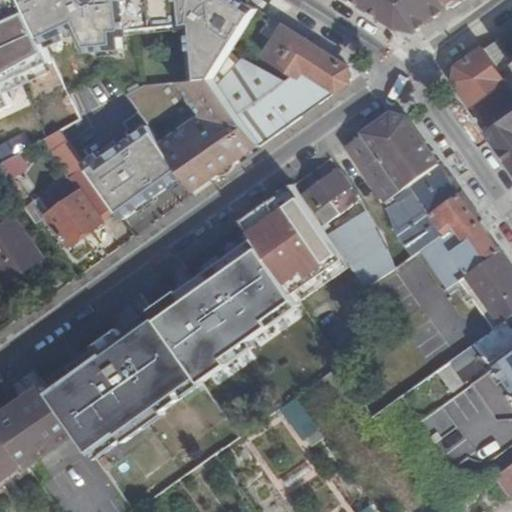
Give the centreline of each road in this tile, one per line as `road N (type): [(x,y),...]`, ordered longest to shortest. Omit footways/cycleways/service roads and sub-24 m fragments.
road 1 (residential): [(0,364),(409,66)]
road 2 (tertiary): [(511,209),(409,66)]
road 3 (tertiary): [(409,66),(299,0)]
